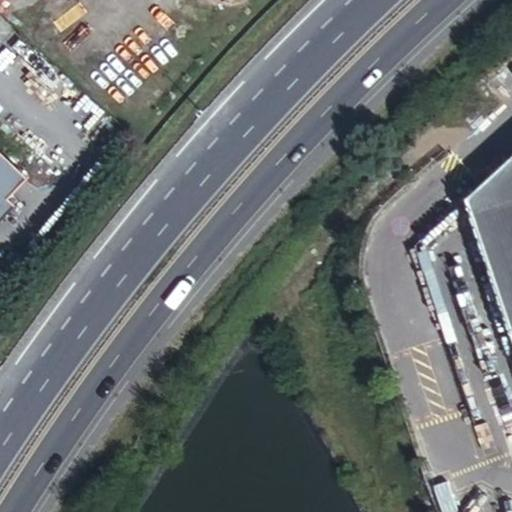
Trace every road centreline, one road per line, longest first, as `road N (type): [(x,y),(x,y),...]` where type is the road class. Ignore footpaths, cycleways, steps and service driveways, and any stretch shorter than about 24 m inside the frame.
road 1 (trunk): [(24,511),(159,323),(267,190),(457,0)]
road 2 (trunk): [(367,0),(188,187),(0,439)]
